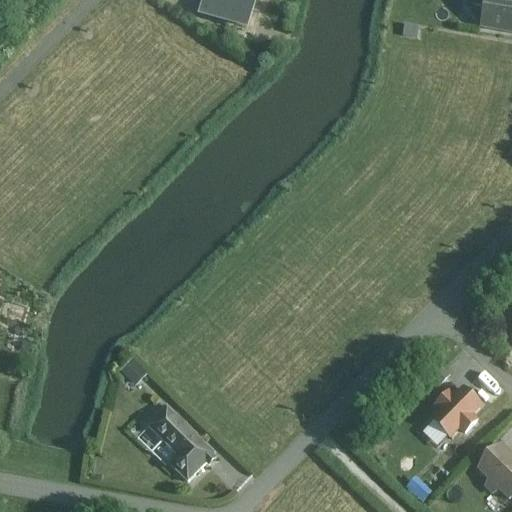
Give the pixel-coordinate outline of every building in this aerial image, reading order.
[(251,0),(210,0),(206,15),(244,26),(251,0)] [(511,0),(476,0),(474,12),(484,14),(480,34),(511,39),(511,0)] [(418,28),(404,26),(402,36),(417,38),(418,28)] [(120,374),(131,384),(143,372),(132,361),(120,374)] [(443,371),(434,379),(440,386),(449,377),(443,371)] [(471,416),(480,406),(464,390),(454,400),(448,394),(436,406),(442,412),(433,421),(449,438),(459,428),(464,434),(476,422),(471,416)] [(187,483),(214,456),(166,408),(148,427),(177,456),(169,464),(187,483)] [(511,458),(511,459),(502,449),(479,471),(489,481),(486,487),(493,494),(499,490),(509,500),(511,496),(511,458)] [(430,493),(415,479),(406,489),(421,503),(430,493)]
